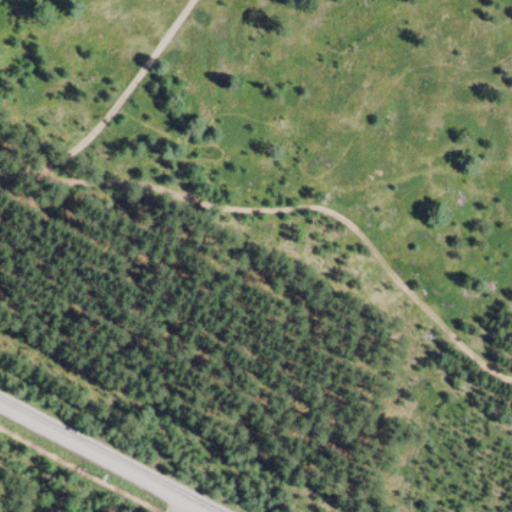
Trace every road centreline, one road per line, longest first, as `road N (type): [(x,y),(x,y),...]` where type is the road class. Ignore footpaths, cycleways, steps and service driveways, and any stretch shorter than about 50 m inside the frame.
road 1 (track): [(193,0),(89,138),(43,169),(0,176)]
road 2 (tertiary): [(0,402),(211,511)]
